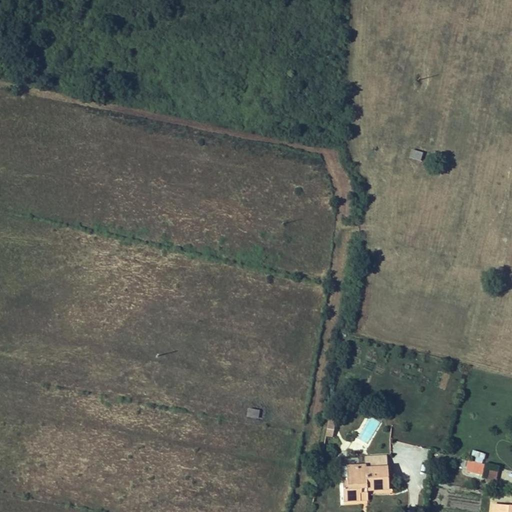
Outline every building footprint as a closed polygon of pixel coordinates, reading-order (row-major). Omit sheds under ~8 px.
[(411,149),(408,158),(420,161),(422,152),(411,149)] [(259,411),(249,409),(247,416),(257,418),(259,411)] [(332,437),(335,423),(328,422),(325,436),(332,437)] [(471,460),(482,463),(484,452),(473,450),(471,460)] [(343,501),(360,500),(359,494),(367,493),(367,491),(392,489),(391,467),(387,467),(387,456),(364,457),(365,466),(341,467),(343,501)] [(483,465),(469,462),(467,470),(481,474),(483,465)] [(493,496),(495,484),(487,482),(485,494),(493,496)]
